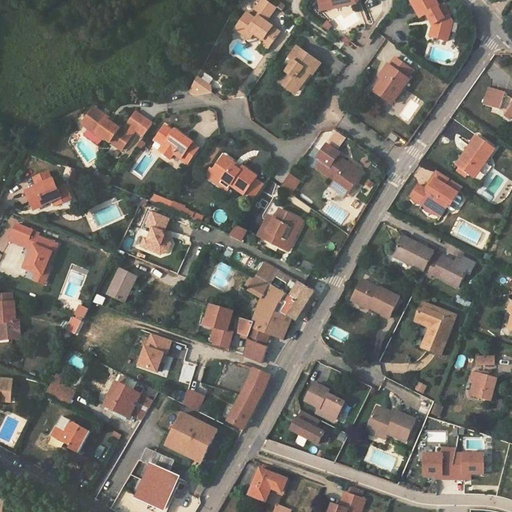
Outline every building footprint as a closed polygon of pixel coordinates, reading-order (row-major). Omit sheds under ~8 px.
[(277,8),(265,0),(262,0),(261,3),(274,12),(277,8)] [(363,2),(363,0),(339,0),(343,5),(340,7),(347,15),(363,2)] [(433,19),(436,26),(433,37),(448,41),(454,21),(445,4),(440,7),(436,0),(414,0),(415,1),(413,2),(421,18),(428,14),(431,20),(433,19)] [(274,12),(261,3),(256,10),(261,13),(256,20),(247,13),(236,30),(251,40),(255,34),(264,41),(265,39),(273,44),(281,33),(267,23),(274,12)] [(340,7),(331,15),(338,23),(347,15),(340,7)] [(294,64),(279,85),(291,93),(298,84),(301,87),(306,80),(305,79),(308,75),(311,78),(321,65),(304,53),(302,54),(297,50),(289,61),(294,64)] [(392,103),(408,79),(407,78),(406,78),(413,69),(395,57),(389,65),(388,64),(380,76),(383,78),(374,90),(392,103)] [(380,76),(371,88),(374,90),(383,78),(380,76)] [(211,93),(210,85),(197,78),(190,92),(196,95),(211,93)] [(298,84),(291,93),(295,96),(301,87),(298,84)] [(484,105),(500,109),(505,92),(490,87),(484,105)] [(150,106),(150,114),(166,114),(166,105),(150,106)] [(107,139),(124,151),(138,131),(146,136),(154,125),(138,115),(127,131),(123,128),(121,132),(108,123),(110,121),(95,110),(88,119),(94,123),(90,129),(106,140),(107,139)] [(88,119),(84,125),(90,129),(94,123),(88,119)] [(165,152),(175,159),(178,154),(189,162),(199,147),(195,144),(196,142),(189,138),(186,138),(184,137),(185,135),(178,130),(176,133),(167,127),(159,140),(169,146),(165,152)] [(347,138),(337,132),(330,142),(339,149),(347,138)] [(468,150),(471,152),(460,167),(481,182),(492,166),(485,161),(495,148),(478,136),(468,150)] [(318,168),(337,181),(336,183),(349,192),(362,174),(355,169),(351,166),(338,157),(340,154),(327,146),(318,158),(322,161),(318,168)] [(262,168),(271,156),(261,149),(252,161),(262,168)] [(468,150),(457,165),(460,167),(471,152),(468,150)] [(225,179),(230,183),(245,195),(259,177),(244,167),(243,168),(241,166),(239,168),(233,163),(234,161),(224,153),(213,166),(226,177),(225,179)] [(209,171),(228,185),(230,183),(225,179),(226,177),(213,166),(209,171)] [(425,189),(419,185),(412,196),(441,215),(452,200),(453,201),(459,193),(452,189),(456,183),(438,171),(428,185),(433,188),(430,193),(425,189)] [(48,206),(60,201),(65,198),(68,204),(76,200),(70,185),(63,188),(59,180),(56,181),(53,173),(40,178),(44,187),(30,192),(37,207),(46,203),(48,206)] [(290,176),(282,188),(287,191),(296,179),(290,176)] [(332,187),(346,197),(349,192),(336,183),(332,187)] [(462,187),(456,183),(452,189),(459,193),(462,187)] [(150,239),(146,247),(161,253),(168,250),(171,243),(169,236),(166,235),(164,236),(163,233),(164,232),(170,219),(149,210),(142,228),(152,233),(150,239)] [(283,249),(295,221),(277,213),(274,218),(272,223),(267,221),(259,238),(283,249)] [(289,251),(301,223),(295,221),(283,249),(289,251)] [(36,247),(31,258),(29,257),(25,266),(38,272),(44,274),(49,264),(52,265),(61,244),(41,235),(42,233),(19,223),(12,239),(28,246),(29,244),(36,247)] [(234,226),(230,237),(244,241),(247,230),(234,226)] [(404,260),(426,271),(433,256),(435,252),(404,237),(397,252),(406,256),(404,260)] [(115,257),(121,259),(124,252),(119,249),(115,257)] [(473,261),(448,249),(444,257),(469,269),(473,261)] [(406,256),(397,252),(395,256),(404,260),(406,256)] [(433,274),(460,287),(469,269),(444,257),(442,256),(440,259),(433,256),(426,271),(425,273),(432,277),(433,274)] [(297,320),(315,291),(266,262),(263,267),(276,275),(296,287),(290,296),(271,284),(266,292),(287,305),(283,311),(293,318),(297,320)] [(35,279),(47,284),(54,266),(52,265),(49,264),(44,274),(38,272),(35,279)] [(276,275),(263,267),(257,276),(271,284),(276,275)] [(138,277),(120,268),(107,294),(125,303),(138,277)] [(250,290),(263,298),(253,323),(255,324),(271,333),(284,338),(293,318),(283,311),(287,305),(266,292),(271,284),(257,276),(256,280),(251,289),(250,290)] [(400,298),(380,288),(363,280),(354,296),(371,305),(371,307),(390,317),(400,298)] [(0,293),(0,301),(13,302),(13,293),(0,293)] [(106,298),(97,293),(93,302),(102,305),(106,298)] [(352,302),(369,310),(371,307),(371,305),(354,296),(352,302)] [(0,334),(11,333),(11,339),(23,338),(21,320),(17,320),(16,301),(13,302),(0,301),(0,334)] [(429,331),(424,345),(442,352),(456,315),(448,312),(447,315),(439,312),(438,312),(439,309),(424,303),(418,319),(435,326),(434,329),(429,331)] [(81,305),(76,315),(84,318),(89,308),(81,305)] [(231,311),(212,305),(206,325),(213,327),(209,341),(215,342),(214,344),(230,349),(234,332),(228,331),(233,313),(230,311),(231,311)] [(239,333),(249,336),(255,324),(253,323),(243,319),(239,333)] [(245,355),(262,362),(265,356),(268,345),(266,345),(271,333),(255,324),(249,336),(250,337),(245,355)] [(146,347),(140,365),(158,371),(161,361),(164,354),(167,355),(172,340),(153,333),(148,347),(146,347)] [(172,355),(183,359),(188,347),(176,343),(172,355)] [(477,356),(477,364),(496,364),(495,356),(477,356)] [(237,405),(229,418),(245,427),(265,389),(270,376),(255,370),(248,384),(237,405)] [(498,378),(473,371),(472,379),(475,380),(471,395),(491,401),(498,378)] [(0,401),(11,402),(13,380),(0,379),(0,401)] [(423,394),(427,386),(418,381),(414,390),(423,394)] [(106,405),(129,417),(131,414),(142,420),(153,400),(117,382),(106,405)] [(336,419),(344,403),(328,394),(329,391),(316,384),(307,400),(320,406),(318,410),(336,419)] [(63,388),(60,394),(70,398),(73,393),(63,388)] [(187,390),(183,407),(201,412),(205,394),(187,390)] [(416,420),(397,412),(396,415),(377,407),(368,428),(387,435),(388,433),(407,441),(407,440),(412,427),(416,420)] [(298,418),(291,429),(318,443),(324,432),(316,427),(320,420),(303,410),(299,418),(298,418)] [(336,419),(318,410),(317,413),(335,422),(336,419)] [(218,430),(183,413),(176,426),(178,432),(176,436),(173,435),(167,446),(194,459),(201,456),(205,458),(208,452),(204,450),(206,445),(212,443),(218,430)] [(63,416),(53,434),(72,445),(71,447),(79,452),(91,431),(63,416)] [(412,427),(407,440),(413,442),(419,430),(412,427)] [(367,431),(387,439),(388,436),(387,435),(368,428),(367,431)] [(153,466),(139,498),(153,504),(165,510),(175,488),(179,490),(183,480),(169,473),(175,461),(147,449),(142,461),(153,466)] [(487,453),(423,452),(423,477),(487,478),(487,453)] [(259,468),(250,490),(252,491),(261,469),(259,468)] [(252,491),(251,494),(266,501),(272,487),(283,491),(287,479),(261,469),(252,491)] [(361,498),(363,491),(352,487),(350,494),(361,498)] [(175,488),(165,510),(164,511),(168,511),(179,490),(175,488)] [(360,511),(365,499),(361,498),(350,494),(345,492),(340,506),(333,504),(329,511),(360,511)]
